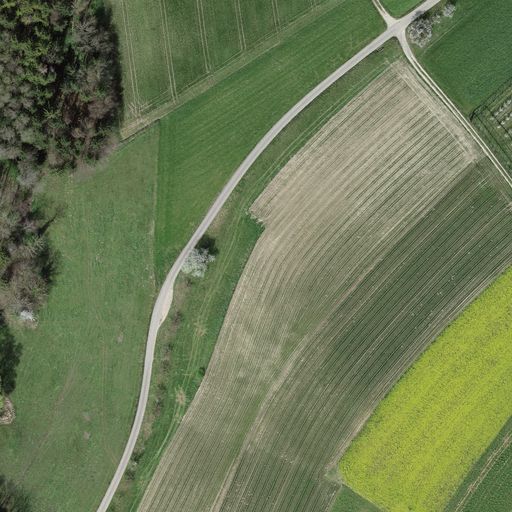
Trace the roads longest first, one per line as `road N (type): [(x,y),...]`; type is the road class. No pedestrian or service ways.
road 1 (unclassified): [(431,0),(273,130),(171,274),(152,327),(141,409),(102,511)]
road 2 (track): [(511,184),(394,26)]
